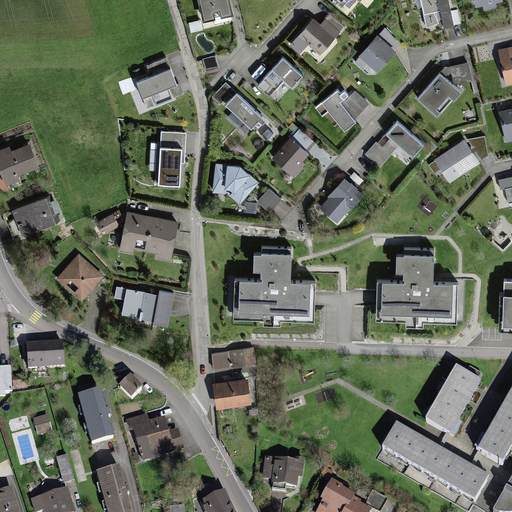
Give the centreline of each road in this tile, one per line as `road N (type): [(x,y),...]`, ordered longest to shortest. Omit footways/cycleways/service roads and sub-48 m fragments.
road 1 (residential): [(172,0),(203,113),(195,215),(199,397),(191,413)]
road 2 (residential): [(511,31),(436,49),(286,226)]
road 3 (residential): [(191,413),(149,370),(23,306)]
road 4 (residential): [(337,345),(511,352)]
